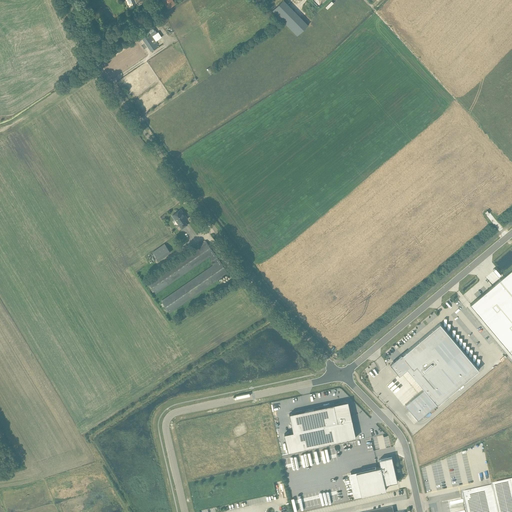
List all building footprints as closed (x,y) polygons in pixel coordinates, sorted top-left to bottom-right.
[(163,0),(169,8),(176,3),(174,0),(163,0)] [(286,0),(283,0),(273,10),(298,35),(310,24),(286,0)] [(152,28),(151,26),(144,30),(147,35),(143,38),(151,51),(157,47),(156,46),(158,45),(156,41),(162,37),(158,32),(157,32),(155,29),(154,30),(153,27),(152,28)] [(183,213),(181,209),(172,215),(182,229),(187,225),(185,221),(188,219),(185,215),(184,216),(183,213)] [(228,272),(206,241),(148,282),(156,293),(210,256),(215,264),(162,301),(170,313),(228,272)] [(171,252),(165,244),(152,252),(158,261),(171,252)] [(492,285),(470,304),(511,353),(511,268),(499,279),(492,285)] [(418,420),(479,369),(440,323),(403,355),(402,353),(390,363),(399,375),(407,368),(424,389),(405,405),(418,420)] [(293,431),(284,433),(288,452),(356,437),(352,419),(351,419),(345,403),(334,405),(334,404),(289,413),(293,431)] [(397,481),(394,466),(392,456),(387,457),(379,459),(380,466),(356,472),(361,495),(386,489),(385,484),(397,481)] [(465,511),(511,511),(511,482),(462,494),(465,511)]
